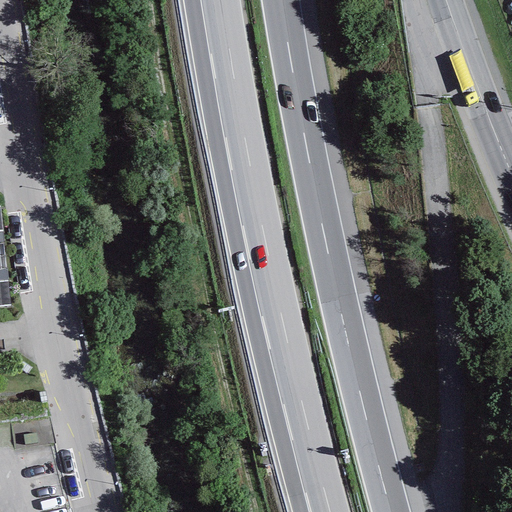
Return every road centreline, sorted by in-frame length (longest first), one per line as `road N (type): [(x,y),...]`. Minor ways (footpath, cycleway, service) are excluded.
road 1 (motorway): [(218,0),(252,193),(328,511)]
road 2 (motorway): [(390,511),(341,316),(280,0)]
road 3 (unclassified): [(7,0),(73,379),(105,511)]
road 4 (primary): [(511,177),(446,0)]
